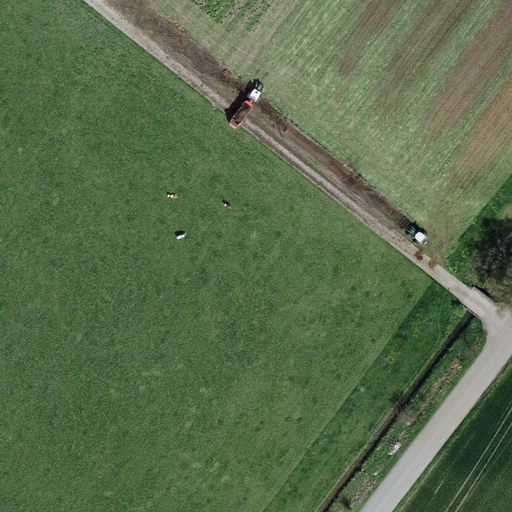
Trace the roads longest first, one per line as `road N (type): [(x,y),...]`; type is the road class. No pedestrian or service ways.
road 1 (unclassified): [(81,0),(511,332)]
road 2 (unclassified): [(372,511),(511,337)]
